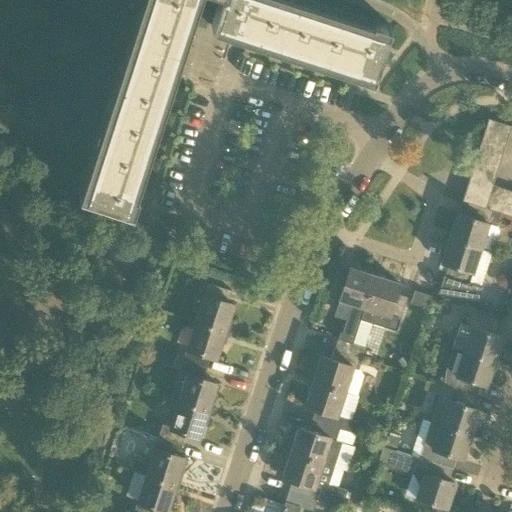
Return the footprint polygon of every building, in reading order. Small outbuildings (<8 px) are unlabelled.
[(140,0),(136,13),(136,14),(79,191),(105,200),(130,208),(132,208),(132,207),(131,207),(129,206),(130,203),(134,191),(135,192),(136,190),(136,189),(173,76),(192,17),(192,16),(212,23),(212,24),(211,26),(252,39),(355,72),(373,78),(390,25),(388,24),(388,26),(387,28),(378,25),(373,23),(373,21),(372,21),(306,0),(140,0)] [(489,119),(485,131),(508,138),(511,126),(489,119)] [(508,138),(485,131),(481,142),(504,149),(508,138)] [(501,161),(502,156),(504,149),(481,142),(478,153),(501,161)] [(501,161),(478,153),(474,164),(497,172),(501,161)] [(494,183),(495,178),(497,172),(474,164),(470,176),(494,183)] [(470,176),(470,178),(467,187),(490,194),(493,185),(494,183),(470,176)] [(485,208),(497,212),(504,189),(493,185),(490,194),(485,208)] [(485,208),(490,194),(467,187),(462,201),(485,208)] [(511,203),(511,191),(504,189),(497,212),(508,215),(511,203)] [(501,214),(491,211),(468,204),(464,216),(458,214),(450,238),(481,248),(494,252),(500,232),(497,226),(501,214)] [(494,252),(481,248),(450,238),(442,263),(448,265),(445,276),(444,276),(439,293),(479,300),(494,252)] [(364,308),(375,276),(350,268),(339,300),(352,304),(342,333),(340,332),(335,349),(363,357),(366,347),(353,343),(360,320),(364,308)] [(360,320),(372,324),(397,332),(408,298),(397,294),(400,284),(375,276),(364,308),(360,320)] [(195,322),(226,332),(235,305),(228,303),(232,291),(208,284),(195,322)] [(414,291),(411,303),(427,308),(431,296),(414,291)] [(453,348),(465,351),(495,361),(503,337),(495,334),(499,322),(470,312),(466,325),(461,323),(453,348)] [(217,359),(226,332),(195,322),(183,360),(207,367),(211,357),(217,359)] [(495,361),(465,351),(453,348),(445,372),(444,385),(477,396),(480,384),(487,386),(495,361)] [(359,370),(363,357),(335,349),(331,360),(321,356),(313,381),(346,392),(357,395),(364,376),(359,370)] [(203,380),(207,367),(183,360),(179,373),(187,375),(179,401),(209,410),(218,384),(203,380)] [(477,396),(444,385),(444,386),(427,380),(424,389),(429,390),(428,392),(440,396),(432,422),(471,435),(479,410),(473,408),(477,396)] [(338,415),(346,392),(313,381),(305,407),(315,410),(312,420),(340,429),(343,417),(338,415)] [(200,438),(209,410),(179,401),(170,427),(162,425),(159,437),(183,444),(186,433),(200,438)] [(471,435),(432,422),(423,419),(411,455),(453,469),(457,457),(463,459),(471,435)] [(355,434),(340,429),(312,420),(308,431),(298,428),(290,453),(323,463),(334,467),(347,471),(355,448),(351,446),(355,434)] [(179,456),(183,444),(159,437),(150,464),(135,459),(131,471),(146,475),(177,485),(185,458),(179,456)] [(396,450),(385,447),(383,447),(379,462),(424,477),(417,498),(447,508),(455,483),(449,481),(453,469),(411,455),(411,456),(396,451),(396,450)] [(334,467),(323,463),(290,453),(282,478),(292,481),(289,491),(317,500),(342,508),(348,491),(328,485),(334,467)] [(167,511),(168,511),(177,485),(146,475),(134,511),(160,511),(161,510),(167,511)] [(317,500),(289,491),(284,508),(286,508),(284,511),(298,511),(300,507),(313,511),(317,500)]
